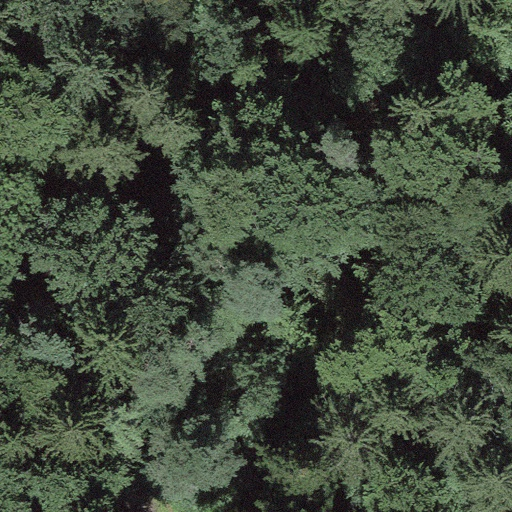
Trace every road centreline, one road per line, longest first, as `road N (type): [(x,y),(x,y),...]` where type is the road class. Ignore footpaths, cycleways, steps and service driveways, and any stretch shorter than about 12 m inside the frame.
road 1 (track): [(0,193),(132,168),(471,0)]
road 2 (track): [(0,228),(124,511)]
